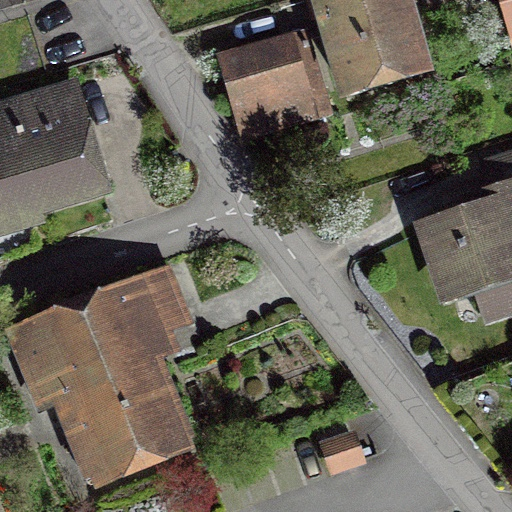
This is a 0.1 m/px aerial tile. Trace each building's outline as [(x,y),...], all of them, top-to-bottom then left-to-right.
[(401,0),(347,0),(318,8),(344,99),(423,77),(401,0)] [(511,0),(498,0),(511,43),(511,42),(511,0)] [(303,42),(231,62),(251,135),(323,115),(303,42)] [(0,140),(1,145),(0,145),(0,189),(5,188),(12,213),(92,190),(63,88),(0,106),(0,140)] [(468,219),(422,234),(444,301),(474,291),(483,319),(511,309),(511,188),(463,205),(468,219)] [(166,283),(23,342),(82,484),(180,444),(140,346),(185,328),(166,283)] [(361,440),(325,451),(332,473),(368,463),(361,440)]
